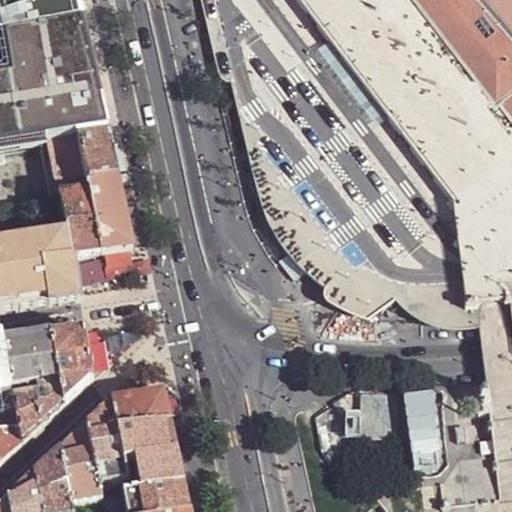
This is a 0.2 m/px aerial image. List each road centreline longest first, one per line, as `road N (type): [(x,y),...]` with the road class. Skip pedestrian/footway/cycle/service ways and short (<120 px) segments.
road 1 (secondary): [(139,0),(212,324)]
road 2 (secondary): [(511,353),(300,349),(212,324)]
road 3 (secondary): [(511,215),(326,0)]
road 4 (residential): [(212,324),(166,331),(0,489)]
road 5 (secondary): [(212,324),(238,392),(262,511)]
